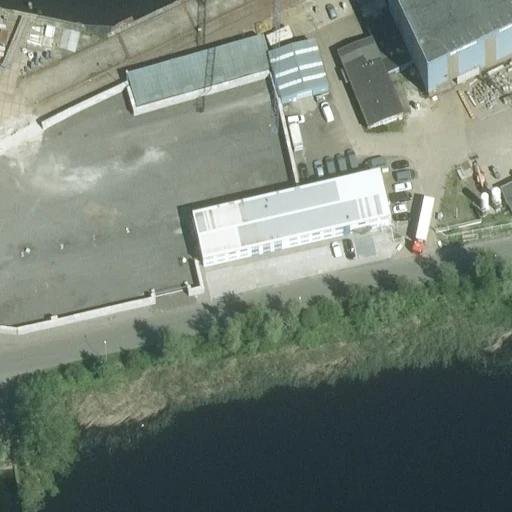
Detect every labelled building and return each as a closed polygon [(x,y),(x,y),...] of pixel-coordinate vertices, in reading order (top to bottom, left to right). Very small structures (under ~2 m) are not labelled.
[(511,0),(381,0),(392,23),(367,33),(371,42),(338,56),(369,132),(402,118),(386,78),(413,67),(428,98),(511,58),(511,0)] [(266,57),(270,71),(280,104),(326,90),(312,43),(266,57)] [(93,91),(101,115),(130,105),(122,82),(93,91)] [(186,103),(193,126),(220,118),(217,107),(244,99),(241,88),(186,103)] [(69,109),(76,128),(94,122),(87,102),(69,109)] [(379,180),(277,204),(269,171),(246,176),(251,200),(269,195),(271,205),(192,224),(203,270),(287,250),(380,229),(390,226),(379,180)] [(511,217),(511,187),(499,193),(511,218),(511,217)]
